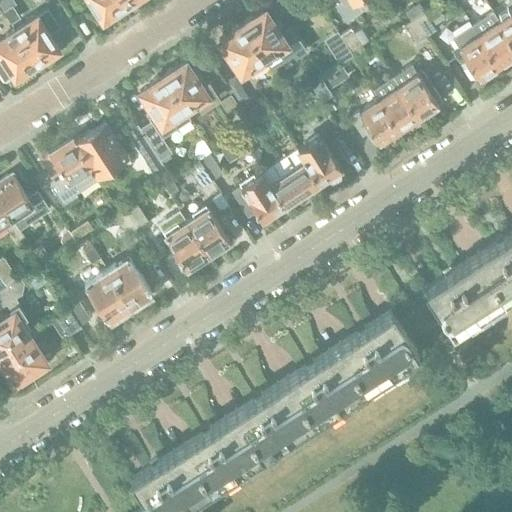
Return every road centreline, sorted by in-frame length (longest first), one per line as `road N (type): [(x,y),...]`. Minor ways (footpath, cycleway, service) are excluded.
road 1 (residential): [(0,451),(511,117)]
road 2 (residential): [(0,133),(203,0)]
